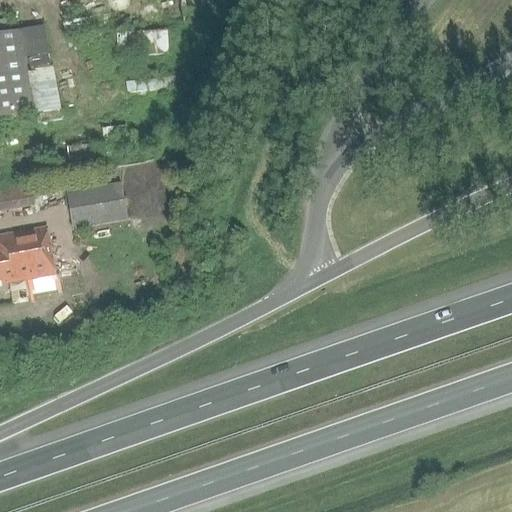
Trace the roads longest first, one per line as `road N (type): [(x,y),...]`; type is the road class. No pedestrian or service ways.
road 1 (motorway): [(511,299),(0,477)]
road 2 (motorway): [(128,511),(511,378)]
road 3 (motorway): [(279,300),(0,435)]
